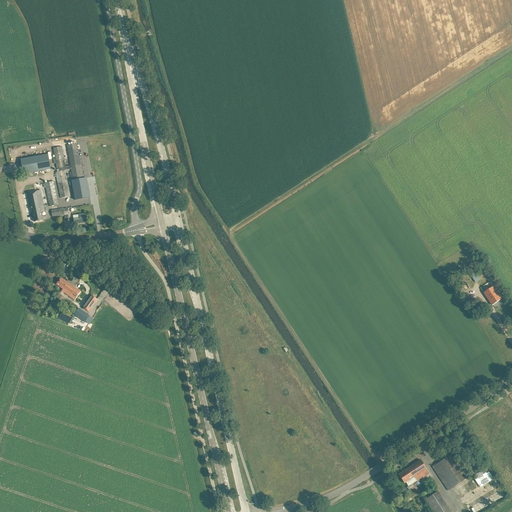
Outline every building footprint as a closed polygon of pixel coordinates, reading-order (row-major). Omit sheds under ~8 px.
[(71,196),(65,170),(71,169),(73,180),(84,178),(77,144),(67,145),(71,166),(66,167),(62,146),(53,148),(57,168),(58,168),(59,171),(55,172),(61,198),(71,196)] [(22,159),(24,174),(52,169),(49,154),(22,159)] [(73,180),(72,181),(72,184),(76,200),(90,197),(87,181),(86,178),(84,178),(73,180)] [(53,181),(45,183),(50,207),(58,205),(53,181)] [(37,190),(28,192),(32,213),(33,217),(34,222),(43,220),(43,218),(41,212),(45,212),(44,207),(44,205),(41,194),(40,190),(37,190)] [(51,210),(52,216),(68,215),(67,208),(64,208),(51,210)] [(74,224),(86,223),(85,214),(79,215),(79,217),(73,218),(74,224)] [(470,274),(475,283),(480,280),(474,271),(470,274)] [(61,292),(63,293),(64,292),(75,300),(81,292),(61,278),(56,284),(63,289),(61,292)] [(501,299),(489,282),(480,288),(492,305),(501,299)] [(124,284),(121,287),(125,291),(126,290),(128,292),(127,293),(131,296),(134,293),(124,284)] [(92,295),(83,308),(89,311),(97,299),(92,295)] [(79,308),(74,316),(76,317),(77,316),(82,320),(85,322),(89,316),(87,314),(79,308)] [(466,479),(450,455),(433,467),(448,491),(466,479)] [(421,460),(399,474),(405,483),(406,482),(408,486),(412,484),(410,480),(414,477),(417,481),(429,473),(423,464),(421,460)] [(474,475),(479,484),(492,476),(486,467),(474,475)] [(425,500),(433,511),(452,511),(438,491),(425,500)]
